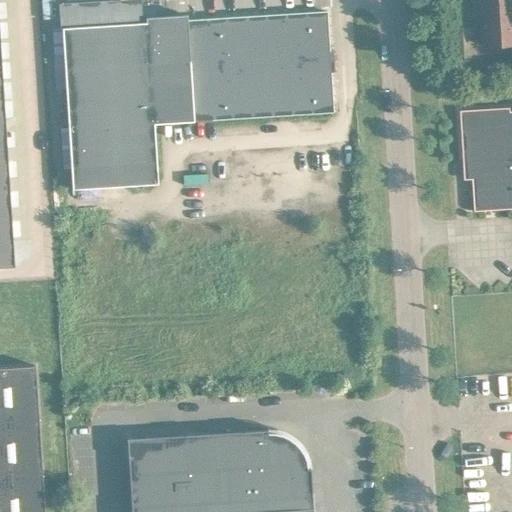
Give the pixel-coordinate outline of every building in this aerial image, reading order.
[(511,0),(480,0),(483,38),(511,36),(511,0)] [(272,107),(331,103),(325,3),(145,14),(60,19),(71,180),(156,175),(152,115),(272,108),(272,107)] [(0,259),(13,258),(0,48),(0,259)] [(470,170),(472,203),(511,200),(511,103),(508,103),(508,99),(458,102),(461,151),(470,170)] [(0,511),(43,511),(33,357),(0,358),(0,511)] [(125,430),(128,470),(130,511),(312,511),(309,460),(305,460),(304,453),(302,446),(298,440),(293,434),(287,430),(280,427),(273,425),(266,425),(266,421),(125,430)]
